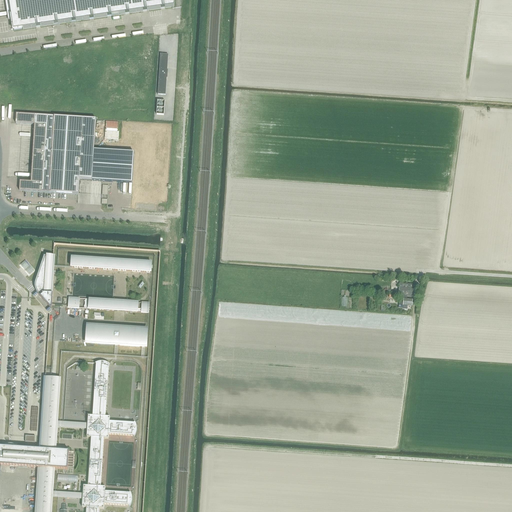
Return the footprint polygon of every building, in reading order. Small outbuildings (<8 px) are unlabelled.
[(9,0),(13,31),(174,8),(174,0),(9,0)] [(160,54),(158,95),(165,95),(167,78),(167,79),(168,70),(167,70),(168,55),(160,54)] [(165,101),(157,101),(156,115),(164,115),(165,101)] [(96,120),(55,117),(16,115),(17,124),(36,126),(32,183),(21,182),(20,192),(79,196),(80,181),(92,182),(132,184),(134,154),(94,151),(96,120)] [(71,268),(152,274),(152,264),(147,263),(147,260),(142,260),(141,263),(132,262),(133,259),(127,259),(127,262),(118,262),(118,258),(113,258),(113,261),(103,261),(104,257),(98,257),(98,260),(89,260),(89,256),(84,256),(84,259),(80,259),(80,256),(71,255),(71,268)] [(44,257),(35,282),(35,283),(35,284),(35,285),(35,286),(35,287),(35,288),(35,289),(35,290),(36,292),(36,293),(37,293),(51,310),(52,309),(52,294),(51,294),(53,267),(53,258),(44,257)] [(407,297),(413,297),(414,285),(400,283),(399,296),(407,297)] [(399,296),(398,308),(403,309),(407,310),(408,306),(412,306),(412,300),(407,299),(407,297),(399,296)] [(68,299),(68,309),(79,309),(79,299),(68,299)] [(85,300),(85,310),(148,314),(148,304),(85,300)] [(88,326),(86,344),(146,348),(147,330),(88,326)] [(0,447),(0,465),(40,468),(37,511),(51,511),(52,497),(83,499),(83,508),(87,508),(86,511),(99,511),(100,509),(104,509),(105,505),(132,507),(133,494),(105,492),(106,488),(101,487),(105,439),(109,439),(109,435),(137,436),(138,424),(110,422),(110,417),(106,417),(109,365),(110,363),(97,362),(97,364),(93,416),(89,416),(88,425),(57,423),(60,380),(56,379),(51,379),(46,379),(41,450),(13,448),(14,447),(12,446),(11,445),(9,445),(8,445),(6,444),(5,444),(3,445),(2,445),(1,445),(0,445),(0,446),(0,447)] [(12,498),(12,506),(22,506),(22,499),(12,498)]
